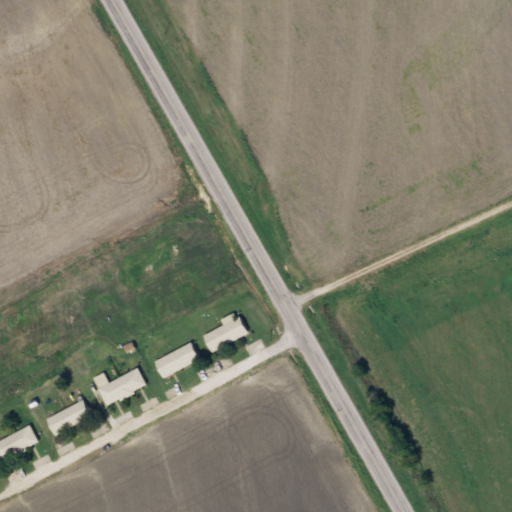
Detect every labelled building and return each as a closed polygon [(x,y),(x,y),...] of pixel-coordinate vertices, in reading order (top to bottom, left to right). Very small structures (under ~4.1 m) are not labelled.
[(215,352),(251,332),(242,315),(206,335),(215,352)] [(202,360),(195,343),(157,359),(165,377),(202,360)] [(110,383),(106,374),(97,378),(109,405),(149,387),(141,369),(110,383)] [(58,435),(94,417),(85,400),(50,418),(58,435)] [(0,440),(0,459),(1,462),(42,443),(33,425),(0,440)]
